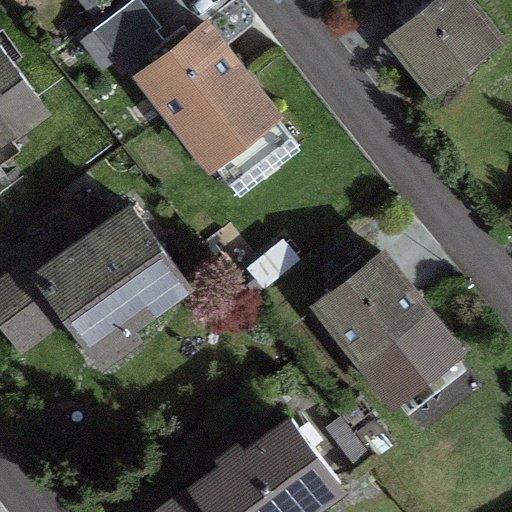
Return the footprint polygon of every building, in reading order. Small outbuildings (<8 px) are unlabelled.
[(403,24),(389,36),(432,90),(437,86),(438,87),(493,41),(460,0),(417,0),(397,17),(403,24)] [(207,164),(270,117),(200,26),(186,37),(179,29),(146,54),(152,62),(138,74),(207,164)] [(0,137),(40,108),(0,53),(0,137)] [(214,234),(234,259),(274,228),(254,203),(214,234)] [(128,209),(91,237),(85,229),(63,245),(60,241),(0,285),(0,325),(0,326),(46,292),(98,363),(134,336),(125,324),(182,282),(128,209)] [(390,401),(453,353),(377,256),(363,267),(356,259),(323,284),(329,292),(315,303),(390,401)] [(298,511),(336,484),(288,420),(244,454),(237,448),(219,462),(221,468),(162,511),(298,511)]
